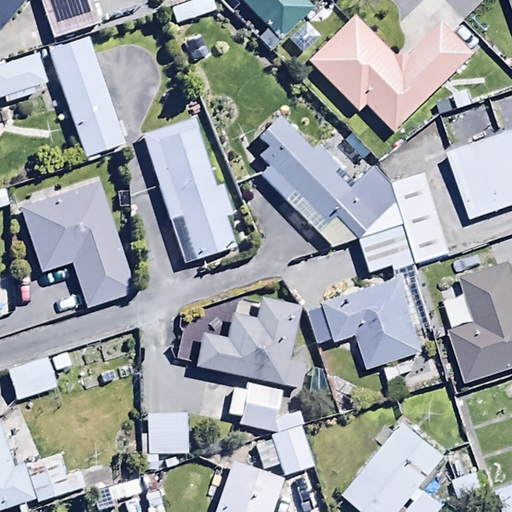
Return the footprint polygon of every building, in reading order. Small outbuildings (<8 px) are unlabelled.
[(0,0),(0,34),(28,0),(0,0)] [(36,0),(50,44),(93,31),(87,9),(100,5),(99,0),(36,0)] [(208,0),(207,0),(162,0),(172,28),(213,13),(208,0)] [(232,0),(264,34),(255,43),(265,53),(307,15),(293,0),(232,0)] [(404,62),(391,62),(352,22),(305,67),(354,118),(361,111),(390,141),(474,60),(441,26),(404,62)] [(84,44),(45,58),(82,166),(121,153),(84,44)] [(0,68),(0,103),(3,102),(4,108),(43,98),(33,60),(0,68)] [(345,189),(273,114),(242,143),(263,165),(252,174),(332,257),(393,199),(365,170),(345,189)] [(233,252),(223,222),(230,220),(220,190),(213,192),(191,124),(139,141),(166,225),(178,221),(192,265),(233,252)] [(511,203),(511,128),(442,151),(464,219),(511,203)] [(441,247),(415,171),(388,180),(413,256),(441,247)] [(69,267),(85,315),(130,301),(95,190),(17,214),(36,277),(69,267)] [(408,258),(397,224),(355,238),(366,272),(408,258)] [(511,283),(507,268),(459,284),(474,328),(447,337),(464,389),(511,372),(511,283)] [(317,309),(318,311),(302,316),(313,351),(354,339),(366,376),(419,360),(411,334),(428,328),(411,270),(391,276),(394,286),(317,309)] [(198,341),(191,375),(297,395),(302,369),(284,365),(294,313),(256,305),(252,325),(228,321),(224,346),(198,341)] [(44,362),(3,376),(13,406),(54,392),(44,362)] [(279,396),(246,389),(244,398),(229,395),(224,421),(238,424),(236,432),(271,439),(279,396)] [(184,419),(144,420),(144,461),(184,460),(184,419)] [(441,511),(419,494),(445,462),(402,427),(341,502),(354,511),(441,511)] [(277,470),(280,481),(309,474),(298,432),(266,441),(267,446),(252,450),(259,475),(277,470)] [(0,511),(6,511),(30,504),(20,474),(10,477),(0,446),(0,511)] [(269,511),(278,487),(227,470),(213,511),(269,511)] [(61,482),(59,472),(27,482),(36,511),(86,497),(80,477),(61,482)]
